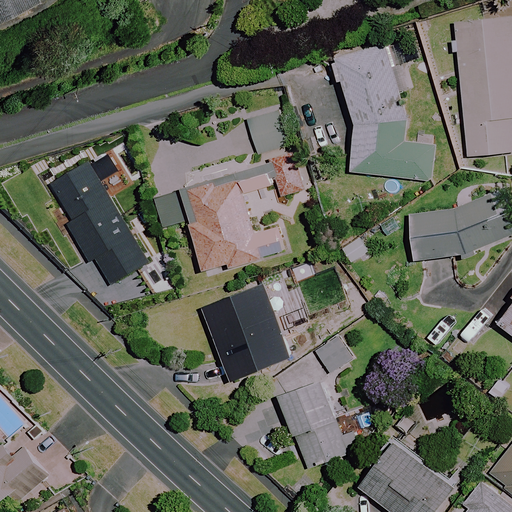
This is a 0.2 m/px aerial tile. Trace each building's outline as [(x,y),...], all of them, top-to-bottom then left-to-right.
[(0,0),(0,19),(44,0),(0,0)] [(511,17),(459,23),(472,157),(511,152),(511,17)] [(402,89),(389,45),(343,59),(361,125),(356,172),(436,181),(440,146),(417,143),(402,89)] [(291,146),(281,111),(250,120),(260,155),(291,146)] [(196,221),(209,271),(233,265),(234,270),(289,255),(282,227),(259,234),(248,194),(278,185),(282,200),(316,191),(307,155),(272,164),(233,175),(159,195),(168,229),(196,221)] [(115,286),(151,265),(102,180),(116,171),(107,156),(56,186),(76,221),(71,223),(94,262),(99,259),(115,286)] [(511,238),(511,186),(511,184),(495,189),(497,198),(440,214),(413,221),(425,263),(465,252),(467,260),(482,256),(480,247),(511,238)] [(297,358),(268,285),(208,308),(237,381),(297,358)] [(451,330),(442,322),(428,339),(437,347),(451,330)] [(356,364),(344,338),(320,349),(332,375),(356,364)] [(356,451),(331,381),(287,397),(312,466),(356,451)] [(0,506),(18,492),(24,499),(46,481),(71,460),(48,434),(36,444),(25,432),(4,449),(0,443),(0,506)] [(447,511),(465,490),(402,441),(367,487),(398,511),(447,511)] [(511,449),(492,473),(511,489),(511,449)] [(511,511),(511,502),(485,483),(467,509),(471,511),(470,511),(511,511)]
